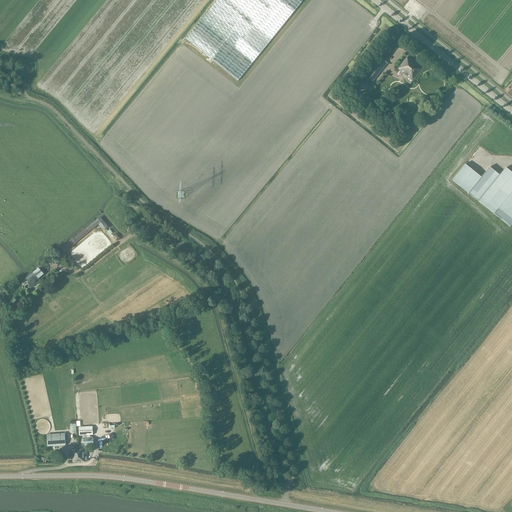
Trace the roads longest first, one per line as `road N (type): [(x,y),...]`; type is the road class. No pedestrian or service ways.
road 1 (track): [(402,511),(301,495),(254,306),(236,273),(139,200)]
road 2 (secondary): [(327,511),(116,478),(0,477)]
road 3 (tertiary): [(511,111),(374,0)]
